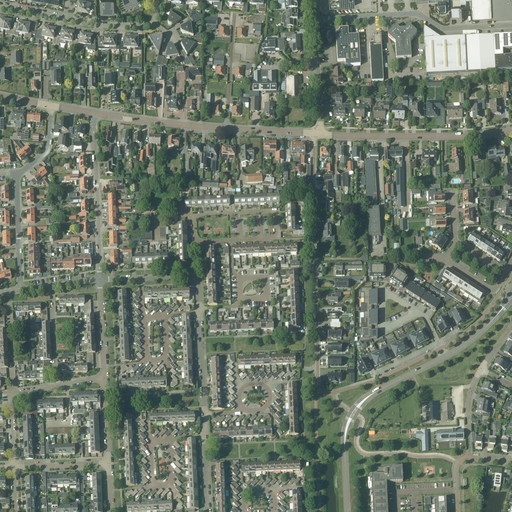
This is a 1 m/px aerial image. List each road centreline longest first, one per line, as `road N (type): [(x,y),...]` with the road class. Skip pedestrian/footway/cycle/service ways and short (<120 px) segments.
road 1 (residential): [(317,376),(316,133)]
road 2 (residential): [(191,275),(198,283),(207,511)]
road 3 (secondary): [(446,354),(351,413),(343,436),(346,511)]
road 4 (unclassified): [(511,23),(439,26),(416,12),(313,19)]
road 5 (tertiary): [(511,129),(464,136),(316,133)]
road 6 (residential): [(201,241),(278,239),(276,210),(193,214)]
road 7 (residential): [(99,278),(92,112)]
road 8 (tertiary): [(225,128),(92,112)]
